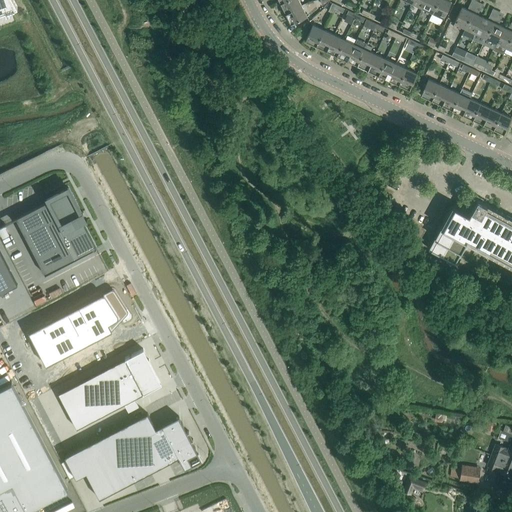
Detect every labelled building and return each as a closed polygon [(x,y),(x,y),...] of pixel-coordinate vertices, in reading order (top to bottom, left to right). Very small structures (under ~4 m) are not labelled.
[(0,0),(0,12),(17,7),(13,0),(0,0)] [(301,6),(298,0),(285,0),(280,3),(285,13),(301,6)] [(422,8),(425,0),(413,0),(412,3),(422,8)] [(432,13),(438,0),(425,0),(422,8),(432,13)] [(450,1),(447,0),(438,0),(432,13),(443,18),(450,1)] [(334,9),(336,4),(332,2),(328,11),(333,13),(334,9)] [(306,16),(301,6),(285,13),(290,24),(306,16)] [(465,28),(472,12),(462,7),(454,23),(465,28)] [(355,18),(357,14),(349,10),(347,14),(355,18)] [(483,17),(472,12),(465,28),(475,33),(483,17)] [(365,18),(357,14),(355,18),(363,22),(365,18)] [(475,33),(472,39),(483,44),(493,21),(483,17),(475,33)] [(375,28),(377,24),(366,19),(363,25),(374,30),(375,28)] [(493,21),(483,44),(493,49),(503,26),(493,21)] [(315,46),(323,29),(312,24),(305,41),(315,46)] [(385,27),(377,24),(375,28),(383,32),(385,27)] [(511,34),(511,30),(503,26),(493,49),(503,54),(506,48),(511,34)] [(326,51),(333,34),(323,29),(315,46),(326,51)] [(405,37),(397,33),(395,37),(403,41),(405,37)] [(336,55),(344,39),(333,34),(326,51),(336,55)] [(346,60),(354,44),(344,39),(336,55),(346,60)] [(357,65),(367,43),(357,39),(355,44),(354,44),(346,60),(357,65)] [(416,47),(418,43),(409,39),(407,43),(416,47)] [(367,70),(375,54),(370,51),(372,47),(367,44),(368,43),(367,43),(357,65),(367,70)] [(424,51),(426,47),(418,43),(416,47),(424,51)] [(456,46),(451,56),(462,61),(464,57),(466,51),(456,46)] [(378,75),(385,58),(375,54),(367,70),(378,75)] [(448,62),(450,58),(442,54),(440,58),(448,62)] [(477,55),(473,66),(482,70),(484,67),(487,60),(477,55)] [(388,80),(395,63),(385,58),(378,75),(388,80)] [(458,62),(450,58),(448,62),(456,66),(458,62)] [(398,85),(406,68),(395,63),(388,80),(398,85)] [(469,72),(471,68),(463,64),(461,68),(469,72)] [(417,73),(406,68),(398,85),(409,89),(417,73)] [(479,72),(475,70),(471,68),(469,72),(477,76),(479,72)] [(489,82),(491,78),(483,74),(481,78),(489,82)] [(431,100),(439,83),(428,78),(420,95),(431,100)] [(499,82),(495,80),(491,78),(489,82),(497,86),(499,82)] [(441,105),(449,88),(439,83),(431,100),(441,105)] [(511,88),(511,87),(508,86),(504,84),(502,88),(510,92),(511,88)] [(452,109),(459,93),(449,88),(441,105),(452,109)] [(462,114),(470,98),(459,93),(452,109),(462,114)] [(472,119),(480,103),(470,98),(462,114),(472,119)] [(482,124),(490,108),(480,103),(472,119),(482,124)] [(493,129),(501,112),(490,108),(482,124),(493,129)] [(504,134),(511,117),(501,112),(493,129),(504,134)] [(47,201),(16,218),(45,274),(96,247),(83,222),(86,221),(85,220),(81,212),(81,211),(68,187),(46,198),(45,199),(47,201)] [(511,218),(498,211),(477,199),(468,215),(454,207),(431,250),(455,263),(465,244),(467,240),(511,264),(511,218)] [(0,292),(17,284),(0,251),(0,292)] [(100,295),(29,331),(46,364),(111,330),(107,324),(125,312),(126,312),(126,311),(126,310),(126,309),(115,290),(114,289),(113,289),(112,289),(111,289),(110,289),(100,295)] [(143,348),(58,393),(76,428),(159,384),(147,362),(149,361),(149,359),(147,360),(142,351),(144,350),(143,348)] [(11,381),(0,387),(0,511),(22,511),(68,489),(11,381)] [(201,459),(191,439),(189,441),(185,433),(187,432),(178,415),(161,424),(162,425),(155,428),(147,412),(64,456),(76,478),(86,472),(99,498),(178,457),(184,468),(201,459)] [(488,433),(498,433),(498,423),(488,423),(488,433)] [(507,449),(495,444),(491,455),(511,463),(511,434),(501,430),(498,437),(504,439),(510,442),(510,443),(507,449)] [(511,476),(511,472),(511,463),(491,455),(487,465),(496,468),(499,469),(499,471),(511,476)] [(450,463),(446,484),(477,489),(480,468),(450,463)]
